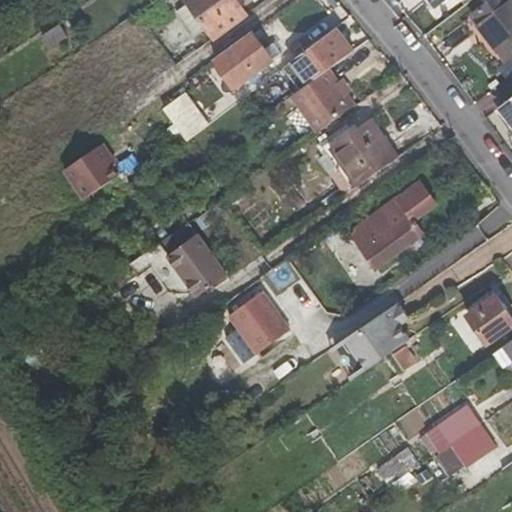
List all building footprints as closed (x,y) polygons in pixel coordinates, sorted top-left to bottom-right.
[(214,38),(247,16),(235,0),(191,0),(188,2),(190,4),(206,27),(214,38)] [(483,29),(508,62),(511,58),(511,0),(495,0),(465,24),(474,36),(483,29)] [(177,11),(193,35),(206,27),(190,4),(177,11)] [(308,45),(337,28),(331,18),(302,34),(308,45)] [(50,47),(73,35),(65,21),(43,32),(50,47)] [(336,30),(291,64),(307,86),(308,85),(345,59),(353,53),(336,30)] [(257,38),(272,61),(282,54),(266,32),(257,38)] [(221,58),(240,85),(274,62),(272,61),(257,38),(254,34),(221,58)] [(97,74),(123,66),(116,44),(90,52),(97,74)] [(345,59),(308,85),(334,122),(371,96),(345,59)] [(160,110),(183,145),(205,129),(181,94),(160,110)] [(359,185),(400,156),(374,118),(332,145),(359,185)] [(108,163),(98,149),(60,176),(80,204),(114,180),(108,171),(104,166),(108,163)] [(435,205),(420,185),(351,235),(377,270),(424,236),(414,221),(435,205)] [(197,235),(169,254),(197,295),(224,275),(197,235)] [(151,250),(130,264),(137,275),(158,261),(151,250)] [(262,291),(230,315),(257,353),(290,329),(262,291)] [(363,348),(369,348),(379,363),(391,354),(421,334),(411,319),(420,313),(409,297),(355,335),(363,348)] [(511,326),(511,323),(495,298),(467,317),(486,345),(511,326)] [(366,371),(379,363),(369,348),(363,348),(355,335),(346,341),(366,371)] [(417,364),(406,348),(393,357),(404,372),(417,364)] [(481,424),(468,405),(440,425),(453,444),(481,424)] [(453,444),(466,464),(495,445),(481,424),(453,444)] [(409,445),(377,468),(389,484),(420,461),(409,445)] [(472,468),(481,479),(498,465),(489,454),(472,468)] [(325,511),(342,511),(338,499),(323,504),(325,511)]
